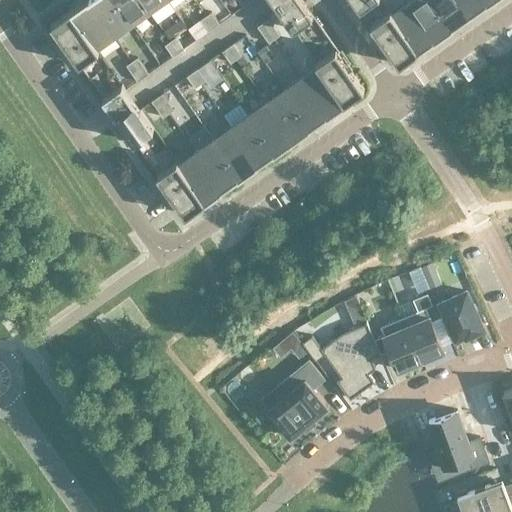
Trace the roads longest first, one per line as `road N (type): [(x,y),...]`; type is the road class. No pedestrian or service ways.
road 1 (residential): [(399,100),(163,258),(0,27)]
road 2 (residential): [(296,478),(338,440),(424,392),(511,363)]
road 3 (residential): [(399,100),(477,217),(511,287)]
road 4 (residential): [(511,22),(399,100)]
road 5 (tertiary): [(9,409),(81,511)]
road 6 (residential): [(329,0),(399,100)]
